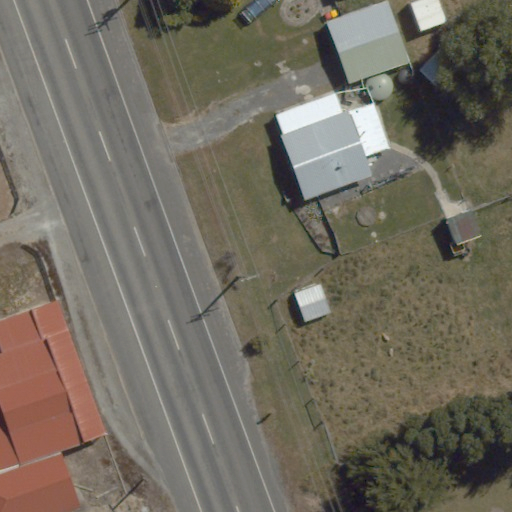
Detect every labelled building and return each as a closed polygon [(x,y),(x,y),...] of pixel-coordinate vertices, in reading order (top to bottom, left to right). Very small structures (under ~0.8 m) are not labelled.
[(449,0),(414,0),(422,35),(455,28),(449,0)] [(391,1),(335,21),(356,78),(412,59),(391,1)] [(371,160),(400,148),(380,101),(351,113),(340,87),(279,112),(316,199),(376,174),(371,160)] [(338,286),(301,297),(316,351),(354,341),(338,286)] [(106,438),(55,294),(0,313),(0,329),(8,351),(0,353),(0,511),(76,511),(88,508),(68,451),(106,438)]
